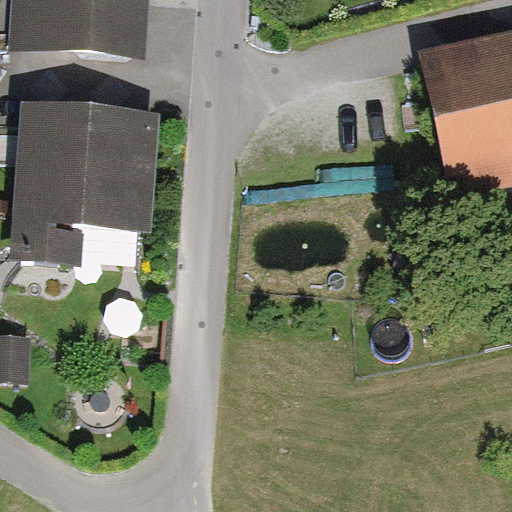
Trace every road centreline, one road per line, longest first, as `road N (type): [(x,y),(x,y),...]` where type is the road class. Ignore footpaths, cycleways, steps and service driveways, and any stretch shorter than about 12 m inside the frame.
road 1 (residential): [(187,511),(213,102)]
road 2 (residential): [(511,24),(213,102)]
road 3 (residential): [(0,451),(112,511)]
